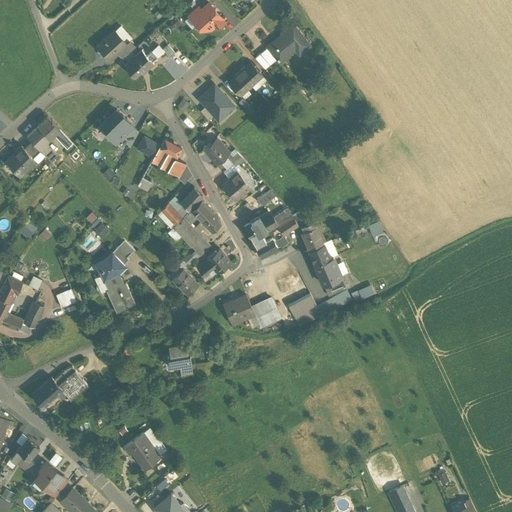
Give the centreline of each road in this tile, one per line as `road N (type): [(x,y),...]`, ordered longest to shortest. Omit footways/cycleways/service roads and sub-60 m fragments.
road 1 (residential): [(250,265),(181,315),(0,390)]
road 2 (residential): [(163,101),(250,265)]
road 3 (residential): [(163,101),(64,87),(0,141)]
road 4 (residential): [(133,511),(0,390)]
road 5 (residential): [(273,0),(163,101)]
